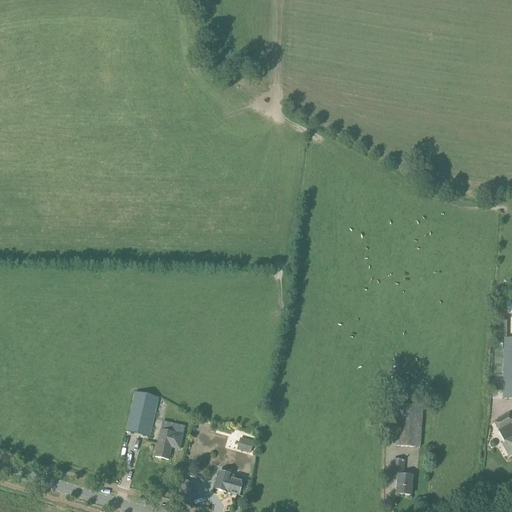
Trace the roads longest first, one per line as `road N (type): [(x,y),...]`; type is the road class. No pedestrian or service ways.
road 1 (track): [(275,100),(427,180),(483,192),(511,186)]
road 2 (secondary): [(0,468),(143,511)]
